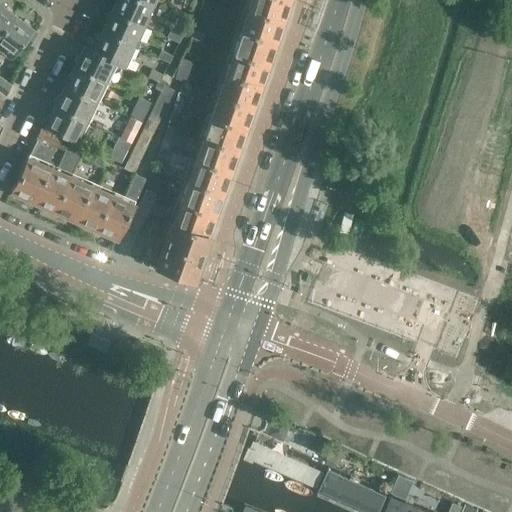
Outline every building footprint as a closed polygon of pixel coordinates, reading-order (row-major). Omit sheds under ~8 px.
[(115,0),(116,0),(111,11),(144,26),(153,7),(139,0),(115,0)] [(247,0),(248,1),(245,8),(284,19),(287,11),(286,8),(287,0),(247,0)] [(0,4),(0,31),(12,14),(12,11),(7,7),(4,8),(0,4)] [(245,8),(238,30),(274,42),(279,30),(282,28),(284,19),(245,8)] [(175,17),(187,24),(191,16),(178,10),(175,17)] [(107,20),(102,31),(135,46),(144,26),(111,11),(111,12),(108,13),(106,18),(107,20)] [(12,14),(0,31),(0,49),(6,54),(5,56),(9,59),(21,41),(26,45),(35,33),(31,30),(32,29),(29,27),(29,24),(25,20),(22,21),(12,14)] [(167,38),(180,44),(183,37),(170,30),(167,38)] [(238,30),(230,51),(267,62),(274,42),(238,30)] [(97,41),(94,49),(104,54),(102,57),(116,63),(123,66),(125,67),(135,46),(102,31),(102,32),(99,32),(96,38),(97,41)] [(193,31),(191,38),(201,42),(204,35),(193,31)] [(202,42),(201,42),(191,38),(187,45),(199,50),(202,42)] [(75,64),(74,65),(107,81),(116,63),(102,57),(104,54),(94,49),(93,50),(84,45),(80,55),(77,55),(74,61),(75,64)] [(157,57),(170,64),(174,56),(161,50),(157,57)] [(230,51),(224,70),(260,83),(267,62),(230,51)] [(181,57),(176,76),(188,80),(194,62),(181,57)] [(65,83),(65,85),(98,101),(107,81),(74,65),(70,75),(67,75),(64,81),(65,83)] [(148,77),(161,83),(164,76),(152,70),(148,77)] [(224,70),(216,93),(255,105),(257,97),(256,94),(260,83),(224,70)] [(10,84),(0,77),(0,89),(5,93),(10,84)] [(181,82),(175,99),(190,104),(196,87),(181,82)] [(173,90),(163,84),(156,99),(166,104),(173,90)] [(55,103),(55,104),(88,120),(98,101),(65,85),(60,94),(57,94),(54,101),(55,103)] [(216,93),(208,114),(244,127),(248,116),(251,115),(255,105),(216,93)] [(142,123),(151,103),(140,98),(140,97),(130,117),(131,117),(142,123)] [(166,104),(156,99),(149,112),(160,118),(166,104)] [(174,103),(167,125),(177,128),(185,106),(174,103)] [(46,122),(45,125),(51,128),(50,129),(76,142),(78,142),(88,120),(55,104),(50,114),(47,114),(45,120),(46,122)] [(149,112),(143,126),(153,131),(160,118),(149,112)] [(208,114),(201,136),(237,148),(244,127),(208,114)] [(132,143),(142,123),(131,117),(121,138),(132,143)] [(167,125),(160,147),(170,150),(177,128),(167,125)] [(153,131),(143,126),(136,141),(146,146),(153,131)] [(60,138),(40,128),(9,191),(12,192),(12,195),(20,198),(22,196),(41,205),(41,207),(48,211),(51,209),(52,210),(68,173),(55,167),(42,162),(46,155),(50,158),(60,138)] [(201,136),(193,157),(229,169),(237,148),(201,136)] [(72,143),(60,138),(57,145),(69,150),(72,143)] [(146,146),(136,141),(129,154),(140,159),(146,146)] [(84,149),(72,143),(69,150),(81,156),(84,149)] [(109,157),(120,162),(125,151),(114,146),(109,157)] [(68,173),(77,154),(69,150),(63,148),(55,167),(68,173)] [(96,155),(84,149),(81,156),(93,162),(96,155)] [(140,159),(129,154),(123,167),(133,172),(140,159)] [(109,161),(96,155),(93,162),(106,169),(109,161)] [(193,157),(185,179),(224,192),(227,183),(225,180),(229,169),(193,157)] [(111,192),(68,173),(52,210),(54,210),(54,213),(62,217),(64,215),(83,223),(83,226),(90,229),(93,227),(95,228),(111,192)] [(144,178),(135,174),(129,186),(139,190),(144,178)] [(146,188),(156,193),(160,185),(149,179),(146,188)] [(185,179),(178,200),(214,212),(218,202),(220,201),(224,192),(185,179)] [(134,202),(139,190),(129,186),(124,198),(134,202)] [(146,188),(135,209),(145,214),(156,193),(146,188)] [(111,192),(95,228),(96,229),(96,232),(104,235),(106,233),(115,238),(117,233),(119,234),(134,203),(134,202),(124,198),(111,192)] [(178,200),(171,220),(207,233),(214,212),(178,200)] [(152,202),(148,214),(163,219),(167,208),(152,202)] [(135,209),(125,230),(135,235),(145,214),(135,209)] [(168,220),(160,243),(200,257),(208,235),(207,234),(207,233),(171,220),(168,220)] [(135,235),(125,230),(118,245),(116,249),(128,254),(131,247),(135,235)] [(147,257),(146,259),(153,262),(152,264),(156,265),(193,279),(200,257),(160,243),(159,246),(152,244),(151,248),(147,257)] [(109,341),(91,333),(86,343),(104,351),(109,341)] [(274,419),(267,434),(281,440),(288,426),(274,419)] [(315,438),(310,449),(325,456),(330,445),(315,438)] [(250,446),(248,445),(243,456),(252,459),(253,457),(315,482),(321,467),(253,439),(250,446)] [(341,452),(330,448),(326,457),(337,462),(341,452)] [(12,462),(8,472),(35,483),(44,462),(26,455),(21,466),(12,462)] [(327,471),(317,492),(362,511),(375,511),(383,496),(357,484),(353,482),(327,471)] [(394,490),(407,496),(412,484),(399,479),(394,490)] [(427,511),(398,500),(392,511),(427,511)] [(453,503),(449,511),(459,511),(462,507),(453,503)]
